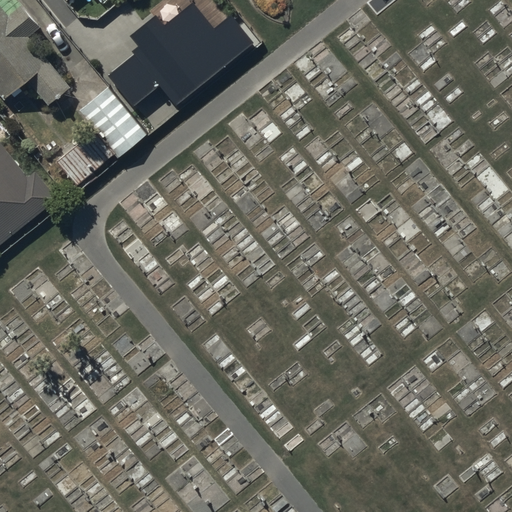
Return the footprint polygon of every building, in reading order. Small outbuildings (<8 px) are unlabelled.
[(39,24),(18,0),(0,0),(0,93),(3,97),(27,77),(47,102),(70,84),(28,33),(39,24)] [(106,0),(97,0),(64,29),(91,60),(130,27),(106,0)] [(252,38),(230,10),(214,23),(195,0),(187,0),(164,19),(156,9),(130,30),(138,40),(132,45),(135,49),(108,70),(133,102),(160,80),(176,100),(252,38)] [(108,84),(79,107),(95,126),(115,150),(118,155),(147,131),(108,84)] [(115,150),(95,126),(56,157),(77,181),(115,150)] [(0,243),(57,197),(35,169),(28,175),(0,139),(0,243)]
